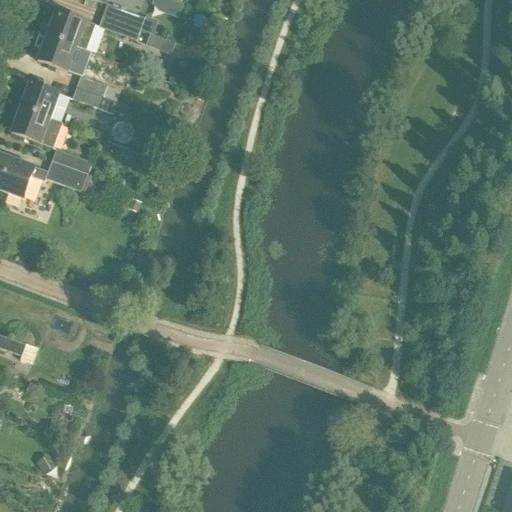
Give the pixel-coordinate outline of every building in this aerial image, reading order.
[(107,6),(103,17),(141,31),(145,20),(107,6)] [(56,13),(47,37),(86,52),(96,27),(56,13)] [(141,31),(103,17),(99,29),(137,43),(141,31)] [(86,52),(47,37),(37,63),(68,74),(71,64),(81,67),(86,52)] [(81,79),(76,90),(116,105),(120,93),(81,79)] [(29,85),(20,110),(60,124),(69,100),(29,85)] [(128,109),(116,105),(76,90),(72,101),(112,116),(114,112),(125,116),(128,109)] [(60,124),(20,110),(11,135),(41,146),(42,146),(54,150),(63,125),(60,124)] [(188,141),(191,133),(174,128),(172,135),(188,141)] [(52,163),(88,176),(92,165),(56,152),(52,163)] [(52,163),(48,174),(0,156),(0,193),(23,201),(31,179),(45,184),(46,181),(81,194),(88,176),(52,163)] [(37,351),(26,347),(0,337),(0,350),(22,358),(20,362),(32,367),(37,351)]
